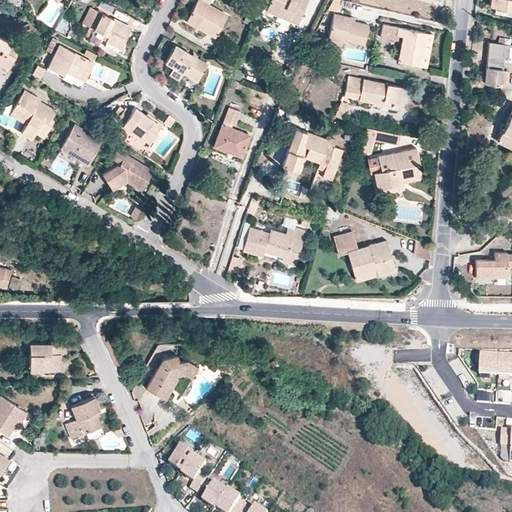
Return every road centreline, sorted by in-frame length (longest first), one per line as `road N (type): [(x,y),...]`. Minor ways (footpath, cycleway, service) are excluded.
road 1 (residential): [(465,0),(437,318)]
road 2 (residential): [(169,0),(142,72),(185,115),(194,140),(143,240)]
road 3 (tertiary): [(437,318),(229,310)]
road 4 (unknown): [(0,90),(22,63),(82,95),(146,81)]
road 5 (residential): [(0,157),(143,240)]
road 6 (residential): [(145,458),(85,309)]
road 7 (tertiary): [(229,310),(85,309)]
road 8 (residential): [(145,458),(53,459),(34,472),(29,497)]
road 9 (residential): [(437,318),(438,358),(464,401),(511,411)]
road 10 (unknown): [(214,291),(243,213),(272,167)]
